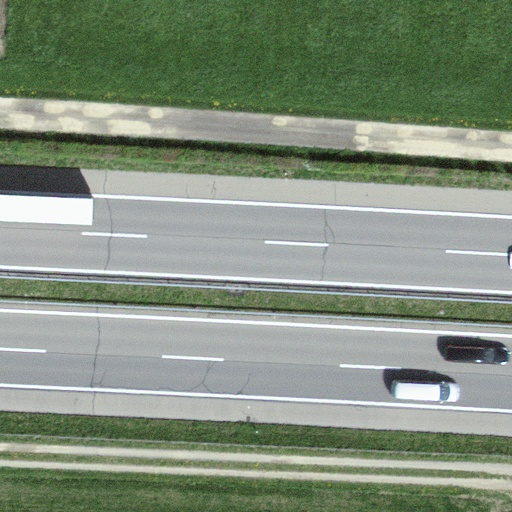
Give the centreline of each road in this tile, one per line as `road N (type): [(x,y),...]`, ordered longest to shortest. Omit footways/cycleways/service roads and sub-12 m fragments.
road 1 (track): [(0,120),(511,150)]
road 2 (motorway): [(511,254),(0,228)]
road 3 (motorway): [(0,349),(511,375)]
road 4 (track): [(0,465),(511,485)]
